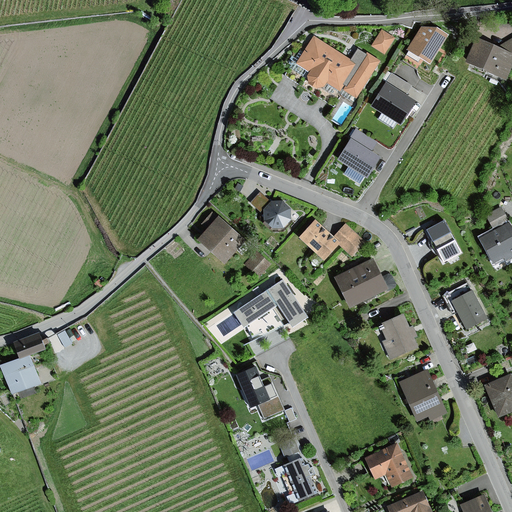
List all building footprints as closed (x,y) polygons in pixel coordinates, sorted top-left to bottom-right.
[(437,26),(423,25),(408,49),(410,50),(424,59),(431,63),(440,50),(450,34),(437,26)] [(395,38),(381,29),(371,45),(384,54),(395,38)] [(351,61),(314,37),(297,64),(310,72),(307,75),(308,83),(317,88),(325,86),(327,83),(340,91),(344,84),(357,64),(351,61)] [(511,52),(498,46),(477,37),(467,61),(507,79),(511,66),(511,52)] [(511,38),(498,46),(511,52),(511,38)] [(380,60),(368,52),(366,54),(358,49),(351,61),(357,64),(344,84),(346,86),(343,89),(357,98),(380,60)] [(424,59),(410,50),(403,60),(418,69),(424,59)] [(392,72),(387,81),(407,94),(413,86),(392,72)] [(371,105),(402,124),(417,100),(407,94),(387,81),(371,105)] [(342,124),(353,108),(345,103),(334,119),(342,124)] [(357,130),(351,138),(372,151),(377,142),(357,130)] [(338,159),(368,178),(382,157),(372,151),(351,138),(338,159)] [(238,183),(235,189),(240,191),(243,186),(238,183)] [(265,208),(271,201),(260,191),(251,202),(265,214),(265,208)] [(283,199),(272,200),(271,201),(265,208),(265,214),(265,220),(274,227),(284,227),(292,218),(292,208),(283,199)] [(502,207),(486,215),(494,229),(509,221),(502,207)] [(248,239),(215,208),(201,224),(207,230),(200,238),(226,262),(248,239)] [(334,236),(316,219),(299,236),(325,260),(341,243),(334,236)] [(435,225),(427,229),(444,261),(462,251),(445,219),(435,225)] [(494,229),(480,237),(493,263),(505,257),(506,260),(511,257),(511,224),(510,220),(509,221),(494,229)] [(358,234),(346,223),(334,236),(341,243),(346,247),(358,234)] [(366,241),(358,234),(346,247),(353,255),(366,241)] [(257,251),(246,264),(261,277),(272,264),(257,251)] [(374,258),(336,276),(351,306),(386,289),(389,290),(395,288),(397,283),(392,274),(387,274),(382,276),(374,258)] [(283,280),(235,312),(246,328),(247,326),(252,338),(262,332),(264,335),(285,325),(274,308),(278,305),(294,326),(309,316),(283,280)] [(469,280),(443,294),(453,314),(458,311),(468,329),(489,318),(469,280)] [(386,327),(382,328),(388,340),(383,342),(391,360),(419,347),(415,337),(418,336),(415,329),(413,325),(410,326),(404,313),(384,321),(386,327)] [(65,330),(57,334),(65,347),(73,343),(65,330)] [(40,332),(15,342),(21,358),(30,354),(46,347),(45,344),(51,341),(48,337),(43,340),(40,332)] [(21,358),(1,365),(13,393),(42,382),(30,354),(21,358)] [(265,383),(256,364),(236,374),(251,408),(258,405),(279,396),(272,380),(265,383)] [(429,368),(400,381),(418,421),(429,416),(431,420),(448,413),(429,368)] [(511,373),(486,384),(500,416),(511,411),(511,373)] [(279,396),(258,405),(264,419),(285,410),(279,396)] [(294,438),(280,444),(286,458),(300,453),(294,438)] [(397,442),(365,457),(375,479),(387,474),(392,486),(413,477),(397,442)] [(303,454),(282,463),(287,474),(283,475),(290,493),(295,492),(299,501),(319,492),(312,477),(319,474),(316,466),(313,468),(310,460),(306,462),(303,454)] [(433,511),(424,490),(385,507),(387,511),(433,511)] [(461,505),(466,502),(459,493),(449,497),(454,507),(461,505)] [(466,502),(461,505),(463,511),(493,511),(485,494),(466,502)]
